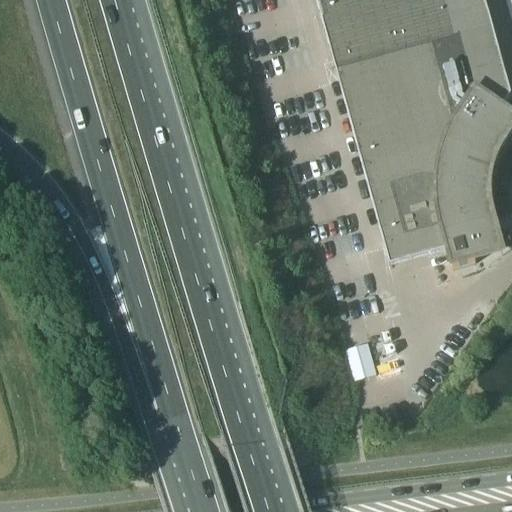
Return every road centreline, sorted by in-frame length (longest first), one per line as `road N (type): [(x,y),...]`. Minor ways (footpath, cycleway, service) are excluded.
road 1 (motorway): [(265,511),(112,0)]
road 2 (motorway): [(48,0),(169,410)]
road 3 (motorway): [(0,142),(33,171),(79,236),(169,410)]
road 4 (primary): [(391,511),(511,496)]
